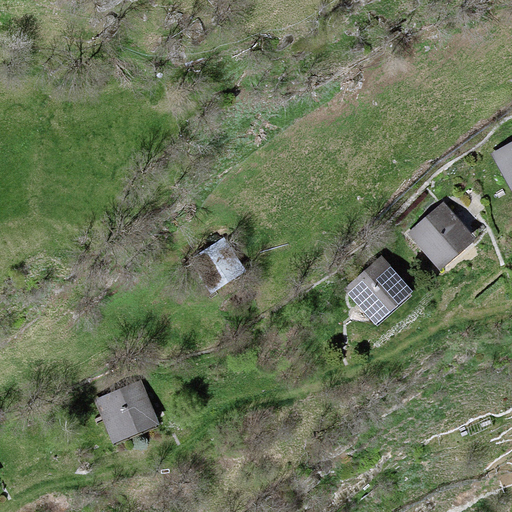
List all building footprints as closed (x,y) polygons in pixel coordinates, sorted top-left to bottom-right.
[(511,153),(501,161),(511,179),(511,153)] [(459,216),(423,247),(450,278),(486,247),(459,216)] [(238,237),(199,262),(223,294),(261,267),(238,237)] [(406,267),(368,297),(393,329),(431,300),(406,267)] [(152,385),(107,404),(127,451),(172,432),(152,385)] [(0,470),(0,495),(11,490),(0,470)]
